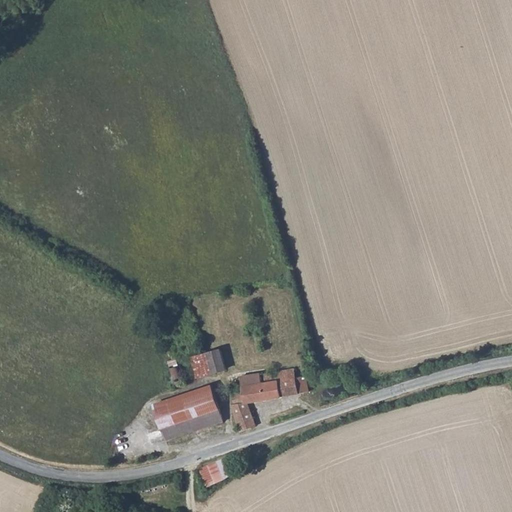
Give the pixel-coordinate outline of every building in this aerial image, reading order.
[(227,346),(215,348),(217,369),(230,368),(227,346)] [(215,348),(203,349),(207,370),(217,369),(215,348)] [(189,358),(179,358),(181,377),(191,376),(189,358)] [(295,367),(266,372),(268,380),(270,398),(310,392),(308,375),(296,376),(295,367)] [(262,372),(244,374),(245,388),(234,390),(235,402),(232,403),(233,409),(252,411),(251,401),(270,398),(268,380),(263,381),(262,372)] [(218,384),(160,393),(162,411),(221,403),(218,384)] [(221,403),(162,411),(164,426),(223,418),(221,403)] [(252,411),(233,409),(234,420),(237,432),(254,426),(252,411)] [(237,478),(231,459),(202,467),(208,487),(237,478)]
